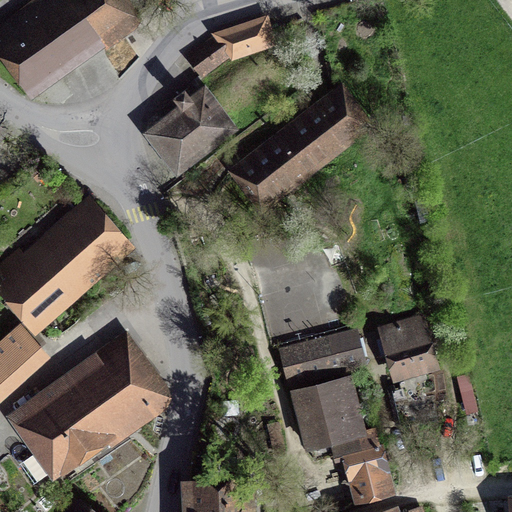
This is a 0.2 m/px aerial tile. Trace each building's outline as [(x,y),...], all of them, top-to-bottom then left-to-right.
[(0,29),(0,55),(25,89),(133,12),(124,0),(60,0),(31,20),(25,11),(0,29)] [(231,54),(230,54),(232,56),(273,43),(265,19),(217,35),(231,54)] [(230,54),(231,54),(217,35),(187,57),(202,76),(226,57),(230,54)] [(181,107),(148,133),(177,170),(232,128),(204,91),(192,100),(184,90),(174,98),(181,107)] [(270,192),(355,126),(336,101),(250,167),(270,192)] [(0,270),(0,288),(28,323),(124,236),(95,203),(59,234),(62,238),(42,256),(35,248),(21,261),(17,257),(0,270)] [(421,317),(383,328),(396,375),(434,365),(421,317)] [(18,327),(0,343),(0,386),(39,351),(18,327)] [(354,331),(284,349),(292,380),(362,362),(354,331)] [(33,407),(15,420),(52,472),(163,393),(128,345),(36,411),(33,407)] [(347,453),(359,496),(388,489),(374,428),(360,431),(359,426),(361,425),(348,376),(295,390),(309,446),(331,440),(335,456),(347,453)] [(421,383),(391,390),(400,428),(437,420),(434,403),(425,404),(421,383)] [(466,412),(477,409),(472,392),(462,394),(466,412)] [(188,487),(189,511),(249,511),(247,484),(188,487)]
